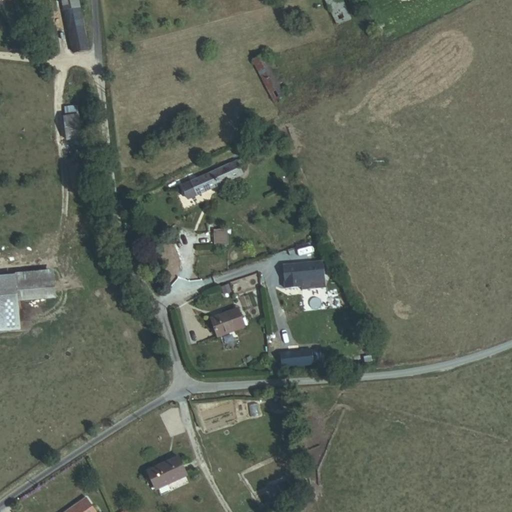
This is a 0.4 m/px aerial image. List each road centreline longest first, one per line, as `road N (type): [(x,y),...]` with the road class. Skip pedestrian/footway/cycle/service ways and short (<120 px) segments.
road 1 (unclassified): [(93,0),(116,210),(139,276),(165,312),(179,390)]
road 2 (unclassified): [(511,343),(421,369),(179,390)]
road 3 (unclassified): [(179,390),(0,503)]
